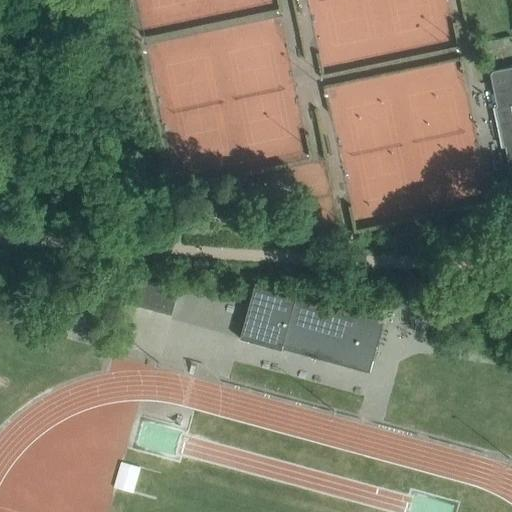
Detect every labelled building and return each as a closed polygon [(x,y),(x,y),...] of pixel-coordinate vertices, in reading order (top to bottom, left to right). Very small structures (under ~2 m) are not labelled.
[(511,66),(493,70),(490,74),(497,106),(495,106),(504,147),(505,146),(511,178),(511,66)] [(511,196),(495,199),(495,202),(498,215),(511,212),(511,196)] [(511,212),(498,215),(501,231),(511,229),(511,212)] [(172,314),(179,288),(134,276),(127,302),(172,314)] [(370,372),(384,321),(255,286),(240,338),(282,350),(282,348),(370,372)] [(47,292),(41,315),(51,317),(57,294),(47,292)] [(66,296),(60,320),(69,322),(75,299),(66,296)] [(85,301),(78,325),(88,327),(94,304),(85,301)]
